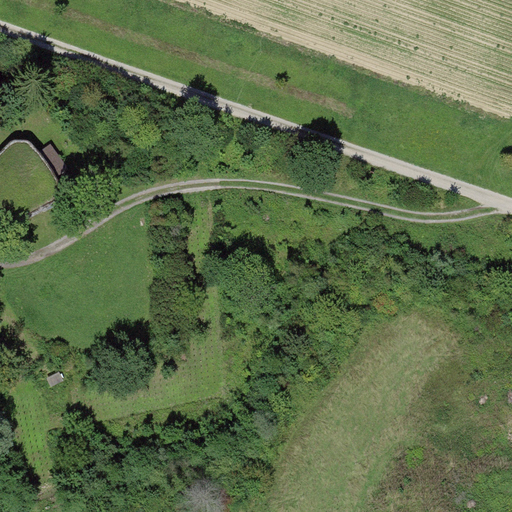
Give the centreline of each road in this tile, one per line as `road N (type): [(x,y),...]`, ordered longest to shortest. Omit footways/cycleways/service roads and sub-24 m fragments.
road 1 (track): [(0,25),(511,202)]
road 2 (track): [(509,202),(421,217),(267,185),(183,186),(123,206),(56,249),(0,263)]
road 3 (motorway): [(511,410),(426,511)]
